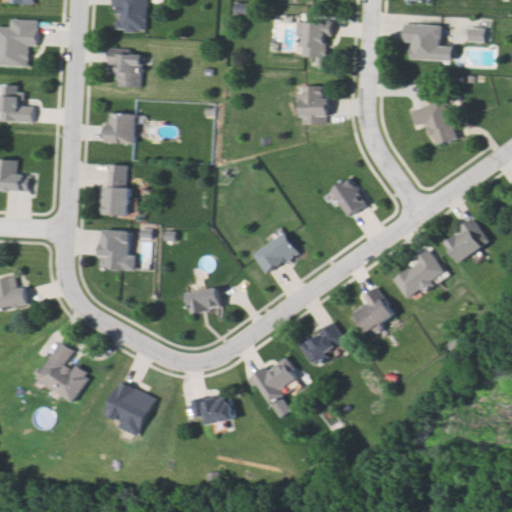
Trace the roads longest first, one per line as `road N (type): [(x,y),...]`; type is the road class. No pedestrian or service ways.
road 1 (residential): [(64,233),(72,288),(110,334),(169,359),(226,363),(260,347),(511,151)]
road 2 (residential): [(379,0),(378,154),(398,192),(426,220)]
road 3 (residential): [(78,0),(64,233)]
